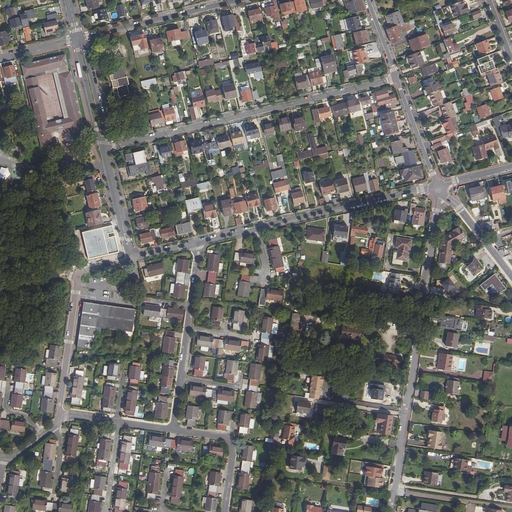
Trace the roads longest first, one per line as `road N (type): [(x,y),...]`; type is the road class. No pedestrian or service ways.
road 1 (residential): [(389,511),(436,208)]
road 2 (residential): [(104,149),(397,79)]
road 3 (residential): [(63,418),(78,275),(130,258)]
road 4 (tertiary): [(257,229),(432,187)]
road 5 (residential): [(77,38),(240,0)]
